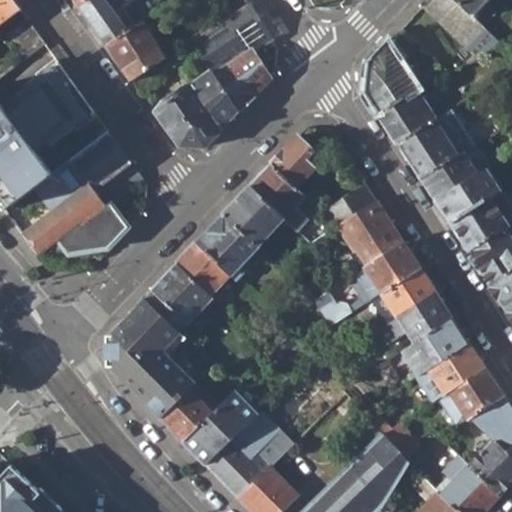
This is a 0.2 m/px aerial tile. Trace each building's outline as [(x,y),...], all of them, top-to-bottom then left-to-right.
[(0,0),(0,25),(18,11),(10,0),(0,0)] [(85,0),(77,5),(107,48),(135,28),(120,6),(127,0),(126,0),(85,0)] [(199,0),(217,26),(248,5),(244,0),(199,0)] [(305,0),(312,10),(338,8),(345,0),(305,0)] [(428,0),(422,7),(435,19),(451,0),(428,0)] [(453,0),(451,0),(435,19),(445,29),(463,9),(453,0)] [(474,20),(479,25),(494,9),(487,3),(489,0),(453,0),(463,9),(474,20)] [(209,73),(212,77),(252,51),(269,39),(248,5),(217,26),(189,45),(209,73)] [(456,39),(474,20),(463,9),(445,29),(449,33),(456,39)] [(474,20),(456,39),(457,40),(466,49),(484,30),(479,25),(474,20)] [(4,39),(12,51),(34,33),(26,22),(4,39)] [(107,48),(133,83),(155,67),(166,60),(142,24),(135,28),(107,48)] [(476,59),(502,47),(484,30),(466,49),(476,59)] [(12,51),(20,62),(43,45),(34,33),(12,51)] [(367,96),(378,114),(415,89),(386,44),(369,63),(367,96)] [(212,77),(238,113),(270,79),(252,51),(212,77)] [(0,104),(0,197),(8,208),(10,205),(50,177),(51,175),(37,157),(34,152),(76,121),(80,126),(94,116),(56,63),(0,104)] [(133,83),(141,95),(163,78),(155,67),(133,83)] [(209,73),(155,114),(178,147),(205,147),(238,113),(212,77),(209,73)] [(378,114),(397,142),(434,118),(415,89),(378,114)] [(397,142),(419,177),(474,145),(450,108),(434,118),(397,142)] [(76,121),(34,152),(37,157),(75,129),(77,132),(96,119),(94,116),(80,126),(76,121)] [(71,161),(93,191),(130,164),(107,134),(71,161)] [(271,165),(295,188),(313,169),(304,160),(312,152),(297,137),(271,165)] [(419,177),(434,199),(488,167),(490,166),(477,144),(474,145),(419,177)] [(26,231),(41,251),(57,238),(77,224),(79,227),(108,205),(141,181),(130,164),(93,191),(71,161),(50,177),(59,190),(67,200),(54,210),(26,231)] [(284,218),(298,232),(308,222),(294,208),(304,197),(295,188),(271,165),(251,187),(284,218)] [(434,199),(467,250),(511,222),(511,202),(488,167),(434,199)] [(319,211),(335,226),(376,200),(364,183),(319,211)] [(259,244),(260,245),(284,218),(251,187),(226,213),(259,244)] [(54,210),(67,200),(59,190),(53,194),(51,205),(54,210)] [(0,203),(5,210),(8,208),(0,197),(0,203)] [(57,238),(68,253),(107,250),(128,228),(108,205),(79,227),(77,224),(57,238)] [(359,238),(369,254),(373,260),(402,241),(379,205),(359,217),(366,228),(359,238)] [(230,273),(236,279),(243,271),(239,267),(260,245),(259,244),(226,213),(198,242),(230,273)] [(511,222),(467,250),(488,282),(511,267),(511,222)] [(363,266),(355,271),(364,283),(371,278),(380,292),(418,266),(402,241),(373,260),(367,263),(363,266)] [(178,263),(210,294),(215,290),(230,273),(198,242),(178,263)] [(364,258),(367,263),(373,260),(369,254),(364,258)] [(178,263),(153,289),(165,302),(157,310),(180,332),(213,297),(210,294),(178,263)] [(380,292),(397,317),(435,291),(418,266),(380,292)] [(511,267),(488,282),(502,303),(511,297),(511,267)] [(364,303),(380,292),(371,278),(364,283),(355,271),(346,277),(359,297),(364,303)] [(228,302),(215,290),(210,294),(213,297),(223,307),(228,302)] [(330,325),(364,303),(359,297),(347,305),(345,303),(339,301),(335,304),(326,290),(313,297),(330,325)] [(406,329),(413,340),(451,317),(435,291),(397,317),(372,332),(381,345),(406,329)] [(511,297),(502,303),(511,318),(511,297)] [(157,310),(144,298),(107,338),(108,365),(157,415),(162,416),(190,389),(197,382),(165,350),(182,333),(180,332),(157,310)] [(400,350),(417,375),(428,368),(467,341),(451,317),(413,340),(400,350)] [(467,341),(428,368),(443,394),(450,390),(484,367),(467,341)] [(311,355),(320,365),(334,357),(325,346),(311,355)] [(502,394),(484,367),(450,390),(443,394),(436,399),(454,426),(470,416),(502,394)] [(436,399),(443,394),(428,368),(417,375),(433,401),(436,399)] [(193,393),(190,389),(162,416),(181,440),(211,410),(193,393)] [(199,389),(193,393),(211,410),(216,405),(199,389)] [(181,440),(207,465),(232,440),(258,414),(233,390),(216,405),(211,410),(181,440)] [(293,441),(279,455),(289,466),(353,402),(344,391),(293,441)] [(467,467),(497,496),(511,480),(511,408),(502,394),(470,416),(493,439),(467,467)] [(380,433),(382,435),(392,427),(371,405),(361,411),(369,420),(380,433)] [(258,414),(232,440),(207,465),(237,496),(262,471),(269,465),(270,464),(279,455),(293,441),(262,409),(258,414)] [(348,440),(360,453),(380,433),(369,420),(348,440)] [(392,427),(382,435),(385,439),(403,427),(400,423),(392,427)] [(403,427),(385,439),(397,451),(412,442),(403,427)] [(300,511),(375,511),(378,509),(391,489),(400,474),(407,463),(403,459),(397,451),(385,439),(382,435),(380,433),(360,453),(330,483),(300,511)] [(397,451),(403,459),(419,445),(416,440),(412,442),(397,451)] [(63,511),(0,451),(0,511),(63,511)] [(444,476),(452,482),(467,467),(459,459),(444,476)] [(407,463),(400,474),(416,491),(426,482),(407,463)] [(276,511),(296,492),(270,464),(269,465),(262,471),(237,496),(254,511),(276,511)] [(452,482),(439,495),(450,506),(456,511),(480,511),(497,496),(467,467),(452,482)] [(378,509),(380,511),(392,511),(401,498),(391,489),(378,509)] [(456,511),(450,506),(439,495),(436,491),(415,511),(456,511)]
